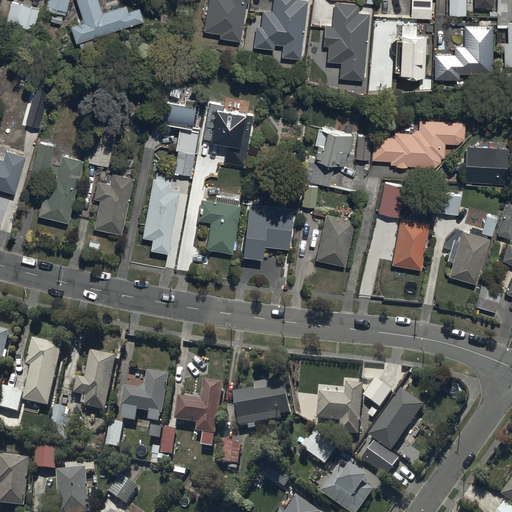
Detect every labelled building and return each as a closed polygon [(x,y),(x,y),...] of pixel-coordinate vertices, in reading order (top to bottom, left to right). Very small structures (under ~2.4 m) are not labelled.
[(43,8),(16,0),(11,0),(5,19),(37,29),(43,8)] [(46,0),(44,6),(66,13),(70,0),(46,0)] [(99,0),(77,0),(84,20),(71,24),(77,41),(144,18),(140,5),(129,8),(127,2),(103,10),(99,0)] [(209,0),(205,29),(221,31),(220,35),(242,38),(247,0),(250,0),(249,0),(209,0)] [(301,56),(307,0),(273,0),(273,10),(263,9),(262,24),(257,24),(254,44),(275,46),(275,41),(284,42),(283,54),(301,56)] [(364,78),(370,11),(359,10),(360,2),(341,0),(334,0),(332,23),(326,23),(324,43),(329,43),(328,59),(341,60),(340,76),(364,78)] [(431,18),(431,0),(411,0),(411,5),(410,17),(431,18)] [(466,0),(449,0),(449,13),(467,13),(466,0)] [(504,40),(504,51),(500,51),(501,62),(504,62),(504,63),(511,62),(511,18),(508,19),(508,40),(504,40)] [(426,73),(427,39),(427,33),(417,32),(417,22),(403,21),(402,35),(403,35),(401,68),(399,68),(399,72),(426,74),(426,73)] [(455,52),(435,52),(434,76),(460,77),(460,70),(472,71),(472,73),(493,73),(494,23),(464,23),(464,43),(455,43),(455,52)] [(28,66),(25,76),(38,80),(41,70),(28,66)] [(25,124),(39,128),(50,90),(35,86),(25,124)] [(156,120),(192,126),(196,105),(160,99),(156,120)] [(88,162),(108,166),(120,115),(99,110),(88,162)] [(397,164),(408,165),(408,163),(436,164),(441,159),(442,156),(445,156),(446,140),(465,142),(467,120),(419,117),(419,127),(416,127),(412,131),(396,130),(395,135),(374,134),(372,158),(391,159),(391,162),(397,163),(397,164)] [(355,131),(319,124),(316,140),(319,140),(316,155),(310,154),(304,179),(330,185),(335,161),(345,163),(347,151),(350,152),(355,131)] [(194,152),(198,130),(179,127),(175,149),(177,150),(194,152)] [(466,143),(464,178),(507,181),(509,142),(482,140),(482,144),(466,143)] [(39,141),(32,173),(48,176),(55,145),(39,141)] [(198,145),(194,174),(194,175),(219,179),(224,149),(198,145)] [(0,187),(15,192),(23,164),(26,156),(6,150),(4,159),(0,157),(0,187)] [(174,171),(191,174),(195,153),(194,152),(177,150),(174,171)] [(47,216),(69,221),(84,159),(63,154),(54,190),(44,188),(38,214),(47,216)] [(95,228),(101,229),(122,234),(134,178),(113,173),(111,183),(105,181),(98,180),(94,197),(101,199),(95,228)] [(180,188),(170,187),(172,180),(152,177),(143,237),(153,239),(151,250),(169,253),(180,188)] [(406,184),(386,180),(379,211),(399,215),(406,184)] [(303,205),(316,207),(319,186),(305,184),(303,205)] [(462,193),(441,190),(437,209),(459,212),(462,193)] [(233,251),(241,202),(239,202),(240,197),(216,193),(215,199),(202,197),(198,217),(211,219),(207,247),(233,251)] [(295,205),(250,200),(246,235),(243,234),(241,252),(264,255),(265,242),(290,245),(295,205)] [(511,234),(511,201),(508,200),(498,233),(511,237),(511,234)] [(356,217),(327,211),(317,257),(346,263),(356,217)] [(498,216),(487,213),(482,230),(493,233),(498,216)] [(430,220),(401,215),(393,262),(421,267),(430,220)] [(476,282),(490,236),(462,228),(449,274),(476,282)] [(511,293),(511,240),(510,240),(503,257),(511,261),(511,277),(506,291),(511,293)] [(502,289),(481,284),(476,303),(496,309),(502,289)] [(0,375),(10,333),(0,330),(0,375)] [(24,402),(50,408),(65,348),(39,342),(33,340),(27,366),(33,368),(24,402)] [(83,397),(89,398),(87,408),(106,412),(117,358),(97,354),(92,353),(86,380),(78,379),(75,395),(83,397)] [(164,414),(170,374),(149,370),(147,384),(140,388),(125,386),(121,407),(124,407),(122,419),(137,421),(139,409),(151,411),(149,420),(161,422),(163,414),(164,414)] [(256,387),(234,391),(240,425),(293,416),(286,377),(255,383),(256,387)] [(217,434),(225,381),(205,378),(202,399),(180,395),(176,418),(199,422),(198,431),(203,432),(202,445),(213,446),(215,434),(217,434)] [(381,407),(393,390),(376,378),(364,395),(381,407)] [(320,392),(319,419),(342,420),(341,433),(362,434),(365,381),(347,381),(346,393),(320,392)] [(401,457),(392,451),(425,404),(402,387),(369,435),(376,440),(363,459),(388,476),(401,457)] [(0,400),(0,408),(19,413),(24,393),(3,388),(0,400)] [(73,411),(55,407),(47,441),(65,445),(73,411)] [(120,447),(124,423),(113,421),(108,445),(120,447)] [(173,454),(177,428),(165,426),(161,453),(173,454)] [(327,464),(339,445),(317,429),(310,439),(307,437),(301,446),(327,464)] [(240,464),(242,442),(220,439),(217,461),(230,462),(229,467),(238,468),(238,464),(240,464)] [(58,449),(37,447),(35,469),(56,471),(58,449)] [(182,457),(175,456),(174,467),(175,467),(175,473),(186,474),(187,469),(181,468),(182,457)] [(26,508),(31,460),(5,458),(0,457),(0,486),(2,486),(0,506),(26,508)] [(272,460),(264,471),(285,486),(293,476),(272,460)] [(321,491),(351,511),(358,511),(375,489),(367,483),(371,477),(354,464),(352,466),(344,460),(339,467),(332,462),(323,475),(329,480),(321,491)] [(90,511),(87,472),(59,474),(61,511),(90,511)] [(122,474),(110,491),(129,504),(141,487),(122,474)] [(511,478),(501,494),(511,501),(511,478)] [(285,511),(281,509),(279,511),(322,511),(299,495),(286,511),(285,511)] [(511,511),(511,506),(505,501),(496,511),(511,511)]
